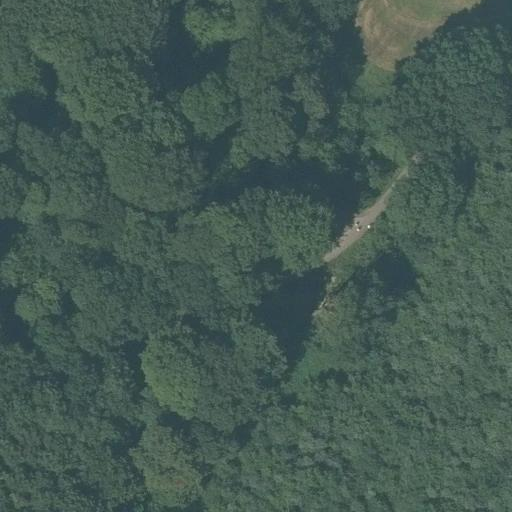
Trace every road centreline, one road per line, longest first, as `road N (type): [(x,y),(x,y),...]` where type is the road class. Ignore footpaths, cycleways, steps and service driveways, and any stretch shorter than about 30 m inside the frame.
road 1 (track): [(0,128),(176,109),(241,118),(303,171),(352,229)]
road 2 (track): [(0,405),(279,282),(341,247),(352,229)]
road 3 (track): [(352,229),(376,211),(476,87),(511,59)]
